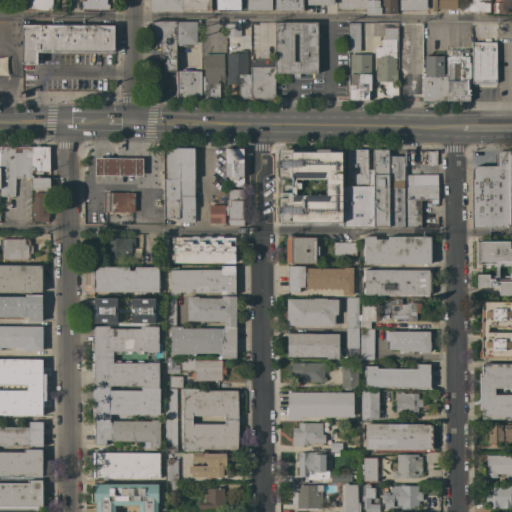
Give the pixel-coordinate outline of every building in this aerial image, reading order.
[(21,10),(21,0),(52,0),(52,10),(21,10)] [(81,9),(81,1),(85,1),(85,0),(106,0),(106,4),(108,4),(108,9),(81,9)] [(210,0),(210,10),(181,10),(181,11),(149,11),(149,0),(210,0)] [(240,0),(240,10),(215,10),(215,0),(240,0)] [(271,0),(271,10),(247,9),(247,0),(271,0)] [(274,11),(274,0),(302,0),(302,11),(274,11)] [(396,0),(396,14),(380,14),(380,15),(365,15),(365,8),(335,8),(335,0),(396,0)] [(399,10),(398,0),(425,0),(425,10),(399,10)] [(436,9),(436,12),(428,12),(428,0),(456,0),(456,9),(436,9)] [(511,0),(511,9),(509,9),(509,13),(493,13),(493,2),(497,2),(497,1),(500,1),(500,0),(511,0)] [(462,12),(462,1),(489,1),(489,12),(462,12)] [(176,83),(174,83),(174,72),(163,72),(162,72),(162,71),(162,60),(159,60),(159,57),(158,57),(158,56),(158,54),(158,53),(158,47),(155,47),(155,48),(150,48),(150,21),(176,21),(176,46),(176,71),(176,83)] [(176,21),(196,21),(196,44),(181,44),(181,46),(176,46),(176,21)] [(274,22),(317,22),(317,73),(299,73),(299,77),(292,77),(292,73),(274,73),(274,60),(274,22)] [(240,37),(225,37),(225,23),(240,23),(240,37)] [(359,52),(348,52),(348,23),(359,23),(359,52)] [(23,64),(23,63),(21,63),(21,24),(114,25),(114,51),(115,51),(115,53),(37,53),(37,64),(23,64)] [(375,82),(375,79),(375,71),(376,71),(376,65),(375,65),(375,57),(374,57),(374,47),(380,47),(380,39),(383,39),(383,27),(397,28),(397,40),(395,40),(395,69),(396,69),(396,82),(375,82)] [(496,83),(495,83),(495,81),(494,81),(494,84),(473,84),(473,81),(472,81),(472,83),(471,83),(471,42),(496,42),(496,83)] [(238,101),(239,86),(241,86),(241,84),(225,84),(225,53),(239,53),(239,49),(246,49),(246,53),(247,53),(247,74),(249,74),(249,101),(238,101)] [(446,76),(446,57),(448,57),(448,50),(461,50),(461,56),(469,56),(469,101),(446,101),(446,76)] [(203,76),(203,68),(202,68),(203,54),(223,54),(223,75),(225,75),(225,80),(217,80),(217,83),(219,83),(219,99),(200,99),(200,76),(203,76)] [(370,90),(368,90),(368,100),(348,100),(348,54),(370,54),(370,90)] [(444,101),(444,103),(436,102),(436,101),(432,101),(432,103),(421,102),(421,73),(424,73),(424,55),(443,56),(443,76),(446,76),(446,101),(444,101)] [(249,74),(249,60),(274,60),(274,73),(274,99),(273,99),(273,101),(266,101),(266,99),(264,99),(264,101),(249,101),(249,74)] [(200,71),(200,76),(200,99),(175,99),(176,83),(176,71),(200,71)] [(31,146),(36,146),(36,144),(41,145),(40,146),(50,147),(49,171),(42,171),(42,174),(33,174),(33,177),(31,177),(31,146)] [(14,177),(14,196),(0,196),(0,167),(1,146),(31,146),(31,177),(14,177)] [(178,218),(163,218),(163,179),(164,179),(164,148),(194,148),(194,222),(178,222),(178,218)] [(243,176),(243,186),(232,186),(232,179),(228,179),(228,177),(224,177),(224,148),(243,148),(243,176)] [(277,149),(290,149),(290,151),(341,151),(341,222),(278,222),(278,192),(290,192),(290,178),(277,178),(277,149)] [(342,227),(342,225),(342,186),(347,186),(347,149),(367,149),(367,169),(372,169),(372,227),(342,227)] [(372,149),(387,149),(387,156),(388,227),(372,227),(372,169),(372,149)] [(471,228),(471,170),(472,168),(473,167),(475,166),(495,166),(495,154),(496,153),(497,152),(498,151),(508,151),(509,228),(471,228)] [(403,156),(403,162),(404,227),(388,227),(387,156),(403,156)] [(142,158),(142,175),(95,175),(95,158),(142,158)] [(414,162),(414,176),(429,176),(429,185),(437,185),(437,200),(420,200),(420,202),(423,202),(423,212),(420,212),(420,215),(423,215),(423,224),(420,224),(420,227),(404,227),(403,162),(414,162)] [(36,177),(36,175),(39,175),(39,177),(49,177),(49,189),(31,190),(31,177),(33,177),(36,177)] [(224,206),(227,206),(227,189),(243,189),(243,226),(227,226),(227,215),(224,215),(224,206)] [(47,221),(33,221),(33,212),(31,212),(31,202),(33,202),(33,192),(48,193),(47,221)] [(134,193),(134,212),(129,212),(129,216),(125,216),(125,212),(103,212),(103,192),(134,193)] [(224,223),(209,223),(209,205),(224,205),(224,206),(224,215),(224,223)] [(286,263),(285,263),(285,261),(282,261),(282,255),(285,255),(285,245),(283,245),(283,239),(285,239),(285,238),(286,238),(286,236),(294,236),(294,237),(315,237),(315,246),(318,246),(318,255),(315,255),(315,264),(286,263)] [(364,263),(364,236),(375,236),(375,239),(387,239),(387,236),(431,237),(431,262),(431,264),(364,263)] [(173,262),(173,259),(170,259),(170,255),(172,255),(172,253),(171,253),(171,238),(172,238),(172,237),(235,238),(234,263),(173,262)] [(134,245),(131,244),(131,259),(123,259),(123,258),(103,257),(103,238),(134,238),(134,245)] [(28,239),(28,241),(29,241),(29,245),(32,245),(32,259),(27,260),(1,260),(1,239),(28,239)] [(511,295),(498,295),(498,287),(476,287),(476,274),(488,274),(488,276),(495,276),(495,266),(492,266),(492,264),(476,264),(475,241),(511,241),(511,295)] [(333,255),(333,251),(331,251),(331,246),(333,246),(333,242),(355,242),(355,255),(333,255)] [(142,261),(153,262),(155,246),(144,245),(142,261)] [(0,265),(42,265),(42,270),(43,270),(43,289),(42,289),(42,292),(0,292),(0,265)] [(158,292),(91,293),(90,267),(102,267),(128,266),(128,270),(134,270),(134,267),(158,267),(158,292)] [(220,270),(220,266),(235,266),(235,295),(220,295),(220,292),(179,292),(179,295),(174,295),(174,326),(182,326),(182,328),(222,329),(222,327),(223,327),(223,321),(186,321),(186,296),(198,296),(198,298),(221,298),(221,296),(236,296),(235,327),(236,327),(235,358),(219,358),(218,355),(217,353),(196,353),(196,354),(170,354),(170,326),(164,326),(164,295),(169,295),(169,270),(220,270)] [(352,295),(342,295),(342,289),(303,288),(303,287),(299,287),(299,292),(287,292),(287,266),(304,266),(304,268),(343,268),(343,267),(352,267),(352,295)] [(428,270),(428,272),(430,272),(430,292),(428,292),(428,295),(427,295),(427,296),(423,296),(423,295),(421,295),(421,296),(418,296),(418,295),(411,295),(411,296),(405,296),(405,295),(404,295),(404,296),(398,296),(398,295),(393,295),(393,296),(387,296),(387,295),(380,295),(375,295),(364,295),(364,293),(363,293),(363,288),(364,288),(364,281),(362,281),(362,275),(364,275),(364,274),(362,274),(362,269),(428,270)] [(41,321),(28,321),(28,316),(0,316),(0,296),(25,296),(25,295),(41,294),(41,321)] [(286,326),(286,299),(313,299),(313,298),(326,298),(326,297),(333,297),(333,299),(337,299),(337,315),(334,315),(334,326),(286,326)] [(345,297),(358,297),(358,300),(374,300),(374,301),(376,301),(376,308),(375,308),(375,319),(379,319),(379,329),(373,329),(373,359),(360,359),(360,321),(358,321),(358,348),(352,348),(352,350),(348,350),(348,348),(345,348),(345,297)] [(116,298),(116,323),(93,323),(93,320),(90,320),(90,314),(93,314),(93,312),(95,312),(95,309),(93,309),(93,298),(116,298)] [(155,298),(154,323),(131,323),(131,312),(133,312),(133,309),(131,309),(131,298),(155,298)] [(390,319),(390,312),(380,312),(380,300),(394,300),(394,299),(400,299),(400,304),(406,304),(406,302),(410,302),(411,302),(411,303),(420,303),(420,313),(415,313),(415,320),(406,320),(407,319),(390,319)] [(511,302),(511,358),(480,358),(480,357),(479,357),(479,351),(480,351),(480,337),(478,337),(479,332),(480,332),(480,326),(479,326),(479,321),(480,321),(480,307),(479,307),(479,302),(511,302)] [(42,351),(24,351),(24,350),(22,350),(22,348),(0,348),(0,326),(42,326),(42,351)] [(109,326),(109,329),(139,328),(139,326),(158,326),(158,352),(154,352),(154,355),(146,355),(146,351),(142,351),(142,354),(137,354),(137,351),(130,351),(130,354),(124,354),(124,351),(120,351),(120,354),(114,354),(114,351),(112,351),(112,362),(114,362),(114,361),(120,361),(120,362),(124,362),(124,361),(130,361),(130,362),(137,362),(137,361),(142,361),(142,362),(147,362),(152,362),(152,360),(158,360),(158,389),(159,389),(159,414),(109,414),(109,421),(150,421),(150,420),(159,420),(159,448),(141,448),(141,441),(110,441),(110,440),(105,440),(105,445),(94,445),(94,418),(92,418),(92,388),(93,388),(93,378),(91,378),(91,363),(93,363),(93,351),(90,351),(90,337),(93,337),(93,326),(109,326)] [(429,332),(429,341),(430,341),(430,350),(429,350),(429,352),(419,352),(419,351),(398,351),(398,349),(388,349),(388,340),(384,340),(384,331),(389,331),(429,332)] [(338,333),(338,359),(326,359),(326,357),(286,356),(287,333),(338,333)] [(178,373),(166,373),(166,358),(178,358),(178,361),(175,361),(175,365),(178,365),(178,373)] [(222,360),(222,366),(225,366),(225,375),(222,375),(222,379),(221,379),(221,381),(193,381),(193,378),(190,378),(190,374),(194,373),(194,370),(180,371),(179,358),(193,358),(194,360),(222,360)] [(0,359),(41,359),(41,374),(45,374),(45,401),(41,401),(41,415),(0,415),(0,390),(26,390),(26,384),(0,384),(0,359)] [(357,388),(350,388),(350,390),(345,390),(345,388),(341,388),(341,368),(331,368),(331,361),(335,361),(335,359),(342,359),(342,367),(357,367),(357,388)] [(324,382),(291,381),(291,362),(324,362),(324,382)] [(364,366),(376,366),(376,369),(416,369),(416,364),(429,364),(429,388),(364,387),(364,366)] [(511,388),(494,388),(494,395),(511,394),(511,419),(482,419),(482,410),(479,410),(479,373),(481,373),(481,364),(511,364),(511,388)] [(182,376),(182,388),(176,388),(176,447),(165,447),(164,387),(169,387),(169,376),(182,376)] [(203,449),(203,451),(181,450),(182,389),(197,389),(197,390),(237,391),(237,420),(237,449),(203,449)] [(378,419),(370,419),(370,420),(360,420),(360,391),(378,391),(378,419)] [(353,392),(353,417),(300,417),(300,419),(287,419),(287,412),(285,412),(285,407),(287,407),(287,392),(353,392)] [(418,399),(421,399),(421,407),(417,407),(417,412),(395,412),(395,407),(392,407),(392,401),(395,401),(395,393),(399,393),(399,392),(403,392),(403,393),(418,393),(418,399)] [(42,447),(33,447),(33,446),(0,446),(0,427),(28,427),(28,422),(42,422),(42,447)] [(298,423),(322,423),(322,434),(324,434),(325,443),(312,443),(312,444),(307,444),(307,446),(291,446),(291,437),(292,437),(292,427),(298,427),(298,423)] [(422,424),(430,424),(430,425),(432,425),(432,450),(364,450),(364,424),(422,424)] [(511,443),(511,424),(503,425),(502,443),(511,443)] [(501,425),(501,430),(502,430),(502,443),(490,443),(487,443),(487,440),(488,440),(488,425),(501,425)] [(341,452),(329,452),(329,443),(331,443),(341,443),(341,452)] [(0,452),(24,452),(24,449),(41,449),(41,478),(30,477),(0,476),(0,452)] [(193,451),(202,451),(202,453),(203,453),(203,452),(207,452),(207,453),(225,453),(226,469),(222,469),(222,476),(190,477),(190,473),(188,473),(188,466),(207,466),(207,462),(193,462),(193,451)] [(159,478),(103,478),(103,477),(90,477),(90,452),(159,453),(159,478)] [(324,471),(328,471),(328,477),(326,479),(307,479),(307,476),(298,476),(298,467),(297,467),(297,461),(297,453),(298,453),(298,452),(324,452),(324,471)] [(417,454),(417,457),(421,456),(421,476),(417,476),(417,478),(392,478),(392,470),(396,470),(396,454),(417,454)] [(511,483),(510,483),(510,474),(496,474),(496,478),(486,478),(486,455),(511,455),(511,483)] [(376,481),(362,481),(362,458),(376,458),(376,481)] [(177,459),(177,505),(165,505),(165,459),(177,459)] [(330,473),(351,474),(350,483),(347,483),(347,484),(357,484),(357,503),(360,503),(360,496),(364,496),(364,487),(363,487),(363,484),(369,484),(369,488),(374,488),(374,498),(369,497),(369,504),(378,504),(378,511),(341,511),(341,482),(330,482),(330,473)] [(42,506),(37,506),(37,508),(0,508),(0,483),(27,483),(27,480),(42,480),(42,506)] [(157,484),(157,502),(156,502),(156,511),(96,511),(96,503),(95,503),(95,484),(157,484)] [(511,508),(488,508),(488,503),(485,503),(485,493),(488,493),(488,487),(508,487),(508,484),(511,484),(511,508)] [(322,485),(322,491),(321,491),(321,500),(336,500),(336,507),(322,507),(322,508),(291,508),(291,485),(322,485)] [(417,485),(418,492),(421,492),(421,501),(420,501),(420,507),(410,507),(410,509),(399,509),(399,507),(391,508),(391,507),(384,507),(384,502),(379,498),(379,492),(386,492),(386,486),(417,485)] [(204,488),(223,488),(223,495),(224,495),(224,499),(223,499),(223,500),(225,500),(225,509),(199,509),(199,499),(204,499),(204,488)]
